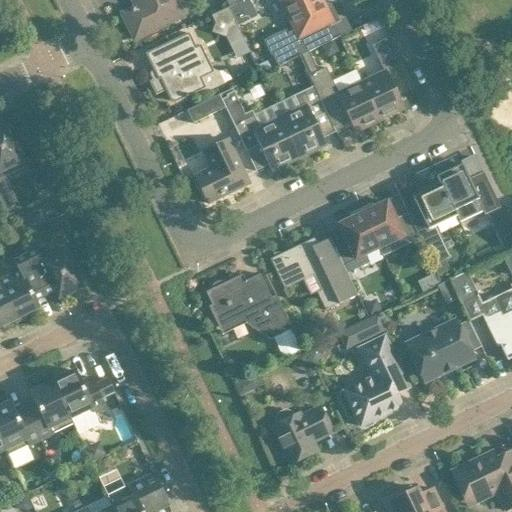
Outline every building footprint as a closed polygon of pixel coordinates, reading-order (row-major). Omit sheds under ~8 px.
[(183,17),(174,0),(132,0),(136,8),(122,14),(134,40),(183,17)] [(245,0),(237,4),(228,8),(237,26),(246,21),(257,16),(249,0),(245,0)] [(278,67),(299,57),(308,52),(333,40),(327,28),(330,26),(329,24),(330,16),(322,15),(323,7),(325,5),(322,0),(279,0),(290,22),(291,22),(296,31),(288,34),(286,31),(264,41),(271,57),(273,56),(278,67)] [(228,8),(210,17),(214,25),(227,29),(236,25),(237,26),(228,8)] [(217,71),(214,73),(201,46),(196,48),(189,34),(146,54),(157,79),(149,82),(156,96),(166,91),(170,101),(176,103),(206,88),(207,91),(211,91),(225,85),(219,73),(217,71)] [(362,84),(379,120),(403,109),(397,97),(414,89),(389,38),(372,46),(384,73),(362,84)] [(318,72),(308,52),(299,57),(333,128),(350,120),(356,132),(379,120),(362,84),(355,70),(332,81),(326,68),(318,72)] [(299,109),(280,119),(299,159),(326,146),(313,120),(326,114),(313,87),(293,97),(299,109)] [(232,89),(219,96),(225,109),(233,126),(254,116),(252,112),(245,116),(232,89)] [(187,111),(193,124),(225,109),(219,96),(187,111)] [(299,159),(280,119),(260,128),(254,116),(233,126),(246,152),(259,146),(272,172),(299,159)] [(0,179),(24,168),(19,158),(23,156),(17,143),(13,145),(4,126),(0,127),(0,179)] [(208,204),(232,193),(249,184),(228,140),(203,152),(211,169),(195,177),(208,204)] [(469,180),(462,165),(437,177),(456,217),(457,216),(460,222),(483,211),(485,215),(500,208),(486,179),(476,184),(473,178),(469,180)] [(407,214),(420,239),(432,266),(444,261),(450,258),(435,227),(456,217),(437,177),(440,184),(413,198),(416,205),(406,210),(406,209),(405,209),(407,214)] [(371,204),(360,209),(380,248),(384,257),(420,239),(407,214),(406,214),(407,218),(397,223),(387,202),(376,207),(371,204)] [(365,255),(380,248),(360,209),(350,215),(349,220),(338,225),(349,246),(337,252),(336,249),(337,248),(335,248),(347,274),(369,264),(365,255)] [(62,216),(52,221),(57,232),(67,227),(62,216)] [(313,247),(310,241),(270,260),(284,289),(314,275),(322,291),(317,293),(325,311),(339,305),(358,296),(347,274),(335,248),(330,239),(313,247)] [(489,247),(475,254),(479,263),(493,256),(489,247)] [(42,261),(37,251),(26,256),(44,295),(55,290),(59,299),(82,288),(80,283),(83,282),(77,269),(73,270),(64,251),(42,261)] [(20,272),(0,281),(0,285),(18,323),(32,316),(31,312),(38,309),(34,300),(44,295),(26,256),(14,262),(20,272)] [(474,256),(465,261),(469,268),(478,264),(474,256)] [(444,261),(432,266),(436,274),(437,277),(449,271),(444,261)] [(461,304),(478,296),(467,272),(449,280),(459,300),(461,304)] [(436,274),(430,277),(435,287),(441,284),(437,277),(436,274)] [(232,284),(230,281),(225,284),(224,283),(222,282),(221,282),(219,282),(218,282),(216,283),(215,284),(214,285),(213,286),(212,287),(211,289),(211,290),(206,293),(212,305),(209,307),(218,326),(235,317),(246,324),(270,340),(275,338),(292,330),(276,296),(271,298),(260,275),(245,282),(243,283),(242,282),(240,281),(232,284)] [(0,327),(2,326),(3,330),(18,323),(0,285),(0,327)] [(511,285),(510,286),(511,289),(511,311),(502,317),(500,312),(484,320),(497,348),(500,347),(507,361),(511,358),(511,285)] [(372,301),(364,305),(370,316),(380,311),(377,303),(372,301)] [(386,331),(378,315),(363,322),(371,338),(386,331)] [(474,359),(471,353),(482,347),(469,321),(458,326),(456,321),(406,345),(424,383),(474,359)] [(275,338),(274,338),(284,360),(302,351),(292,330),(275,338)] [(399,409),(402,407),(396,395),(409,389),(384,337),(359,349),(373,379),(344,393),(361,427),(362,427),(366,428),(373,425),(375,420),(391,413),(393,414),(398,411),(399,409)] [(319,345),(308,351),(313,361),(319,359),(322,350),(319,345)] [(306,352),(292,359),(294,364),(309,369),(313,367),(306,352)] [(233,368),(231,375),(234,381),(241,378),(243,371),(233,368)] [(75,371),(52,382),(70,419),(73,424),(76,430),(81,427),(84,429),(92,425),(93,421),(97,419),(94,413),(106,408),(104,403),(101,399),(114,392),(108,379),(95,385),(91,378),(90,379),(81,383),(75,371)] [(40,440),(73,424),(52,382),(30,393),(35,403),(25,408),(29,417),(40,440)] [(40,440),(29,417),(25,408),(15,412),(10,402),(0,407),(0,439),(8,455),(40,440)] [(277,424),(272,427),(290,465),(317,452),(312,441),(332,432),(320,407),(300,417),(299,414),(293,417),(292,413),(288,411),(285,411),(278,414),(276,417),(276,421),(277,424)] [(96,442),(88,446),(93,458),(105,452),(101,444),(96,442)] [(463,496),(467,505),(468,507),(497,493),(506,511),(511,508),(511,454),(510,452),(496,459),(493,452),(451,472),(463,496)] [(154,475),(108,497),(114,511),(153,511),(168,505),(154,475)] [(410,488),(401,492),(383,501),(388,511),(443,511),(433,489),(420,495),(417,489),(411,491),(410,488)]
